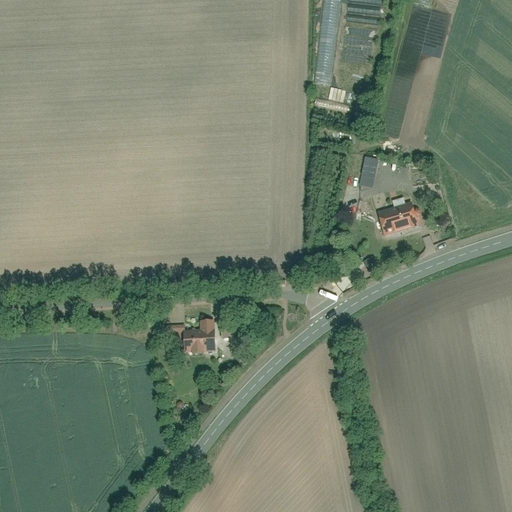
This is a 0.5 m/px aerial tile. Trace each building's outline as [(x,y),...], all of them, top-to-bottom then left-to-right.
[(324,0),(316,84),(332,85),(341,0),(324,0)] [(351,113),(353,106),(317,98),(316,105),(351,113)] [(380,161),(367,157),(360,185),(374,188),(380,161)] [(395,199),(398,209),(409,206),(406,196),(395,199)] [(398,209),(384,213),(391,236),(425,226),(418,203),(409,206),(398,209)] [(375,257),(364,262),(369,273),(380,268),(375,257)] [(216,353),(215,321),(199,322),(199,330),(184,331),(185,354),(216,353)]
